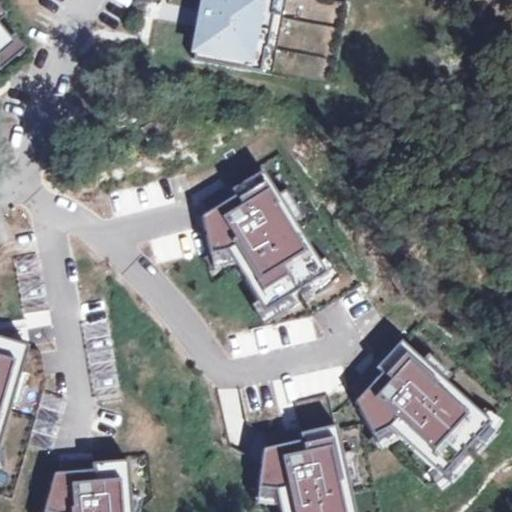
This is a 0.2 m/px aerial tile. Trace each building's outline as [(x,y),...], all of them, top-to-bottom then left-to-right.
[(275,0),(203,0),(193,56),(264,68),(275,0)] [(0,24),(0,63),(19,49),(0,24)] [(152,120),(139,128),(147,141),(160,133),(152,120)] [(358,286),(266,136),(185,181),(269,324),(302,320),(358,286)] [(103,195),(118,224),(131,217),(142,237),(170,223),(144,174),(103,195)] [(128,458),(92,463),(90,432),(114,430),(109,362),(104,293),(76,271),(23,286),(20,321),(0,322),(0,491),(10,495),(27,445),(59,458),(62,471),(53,474),(29,478),(32,511),(151,511),(149,457),(128,458)] [(351,396),(346,405),(437,496),(501,433),(494,430),(502,421),(494,416),(505,404),(416,326),(403,340),(395,337),(347,390),(351,396)] [(299,431),(264,434),(259,495),(278,500),(280,511),(356,511),(352,490),(338,488),(344,465),(324,395),(294,404),(299,431)]
